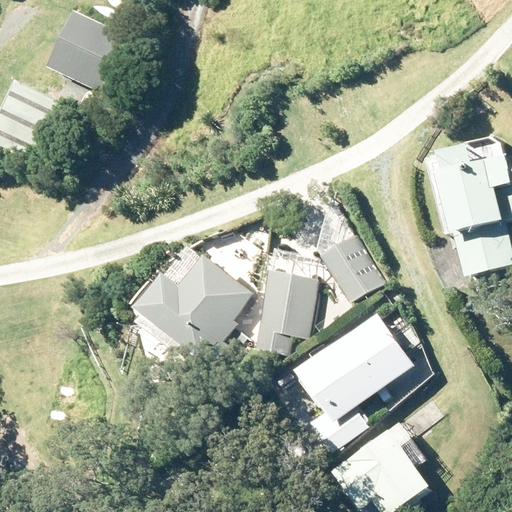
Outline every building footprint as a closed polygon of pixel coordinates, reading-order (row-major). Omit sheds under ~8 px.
[(79,17),(52,71),(108,100),(136,45),(79,17)] [(22,83),(0,121),(0,150),(35,170),(69,109),(22,83)] [(511,161),(506,139),(440,157),(476,285),(511,274),(511,226),(511,225),(511,161)] [(356,241),(325,260),(354,308),(385,288),(356,241)] [(149,335),(177,359),(183,352),(205,370),(213,361),(220,366),(232,351),(227,347),(243,329),(239,326),(256,305),(193,253),(142,314),(156,326),(149,335)] [(322,282),(272,275),(260,359),(291,363),(294,342),(312,345),(322,282)] [(402,318),(386,330),(376,318),(267,401),(320,471),(429,387),(409,360),(425,348),(402,318)] [(400,427),(331,479),(356,511),(415,511),(438,495),(421,473),(430,466),(400,427)]
